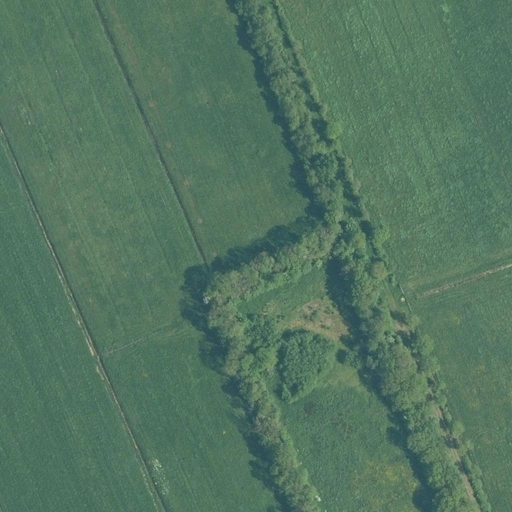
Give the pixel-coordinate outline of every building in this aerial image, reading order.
[(241,339),(264,330),(260,322),(238,330),(241,339)] [(242,340),(246,351),(268,343),(264,332),(242,340)] [(307,358),(323,352),(317,336),(301,342),(307,358)] [(249,362),(269,355),(266,346),(246,354),(249,362)] [(287,397),(303,390),(296,375),(301,373),(297,365),(277,374),(287,397)]
